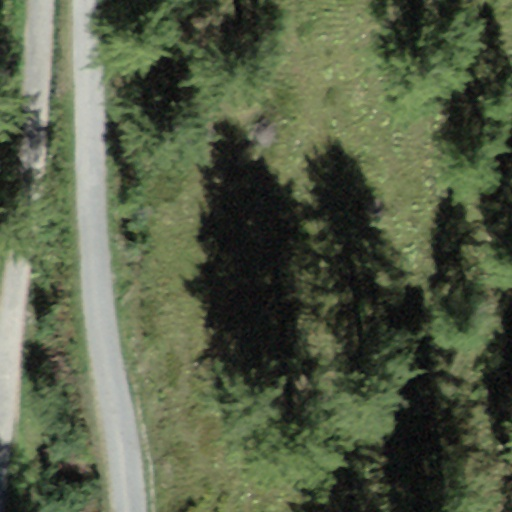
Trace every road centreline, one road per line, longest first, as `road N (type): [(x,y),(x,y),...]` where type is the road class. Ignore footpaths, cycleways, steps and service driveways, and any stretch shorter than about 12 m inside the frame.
road 1 (unclassified): [(119,511),(81,0)]
road 2 (unclassified): [(0,405),(39,0)]
